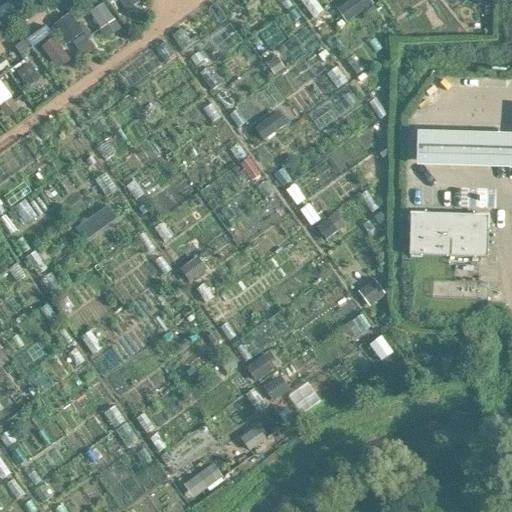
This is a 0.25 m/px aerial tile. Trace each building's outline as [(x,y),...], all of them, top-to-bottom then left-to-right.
[(116,0),(120,10),(138,3),(136,0),(116,0)] [(345,0),(336,5),(343,20),(372,5),(369,0),(345,0)] [(89,9),(104,39),(119,31),(104,2),(89,9)] [(78,58),(94,45),(68,12),(52,25),(78,58)] [(53,36),(39,45),(55,69),(69,60),(53,36)] [(15,66),(23,85),(45,75),(37,57),(15,66)] [(7,73),(0,77),(0,79),(11,96),(19,90),(7,73)] [(0,111),(4,118),(18,109),(0,82),(0,111)] [(511,129),(418,127),(417,161),(511,164),(511,129)] [(75,226),(83,239),(116,220),(108,207),(75,226)] [(408,256),(455,257),(486,258),(487,230),(488,230),(488,216),(474,215),(474,216),(423,215),(423,214),(409,214),(409,216),(408,256)] [(178,269),(186,282),(203,271),(195,258),(178,269)] [(367,305),(383,296),(374,280),(358,290),(367,305)] [(369,344),(380,361),(392,353),(381,336),(369,344)] [(248,450),(265,440),(257,426),(239,436),(248,450)] [(215,465),(181,480),(190,499),(223,483),(215,465)]
